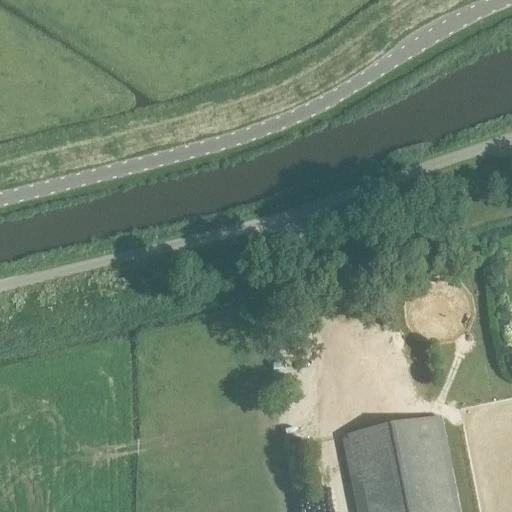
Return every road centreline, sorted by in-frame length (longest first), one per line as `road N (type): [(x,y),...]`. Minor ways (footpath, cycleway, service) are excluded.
road 1 (unclassified): [(0,201),(249,138),(312,112),(451,26),(511,0)]
road 2 (unclassified): [(0,288),(288,217),(511,141)]
